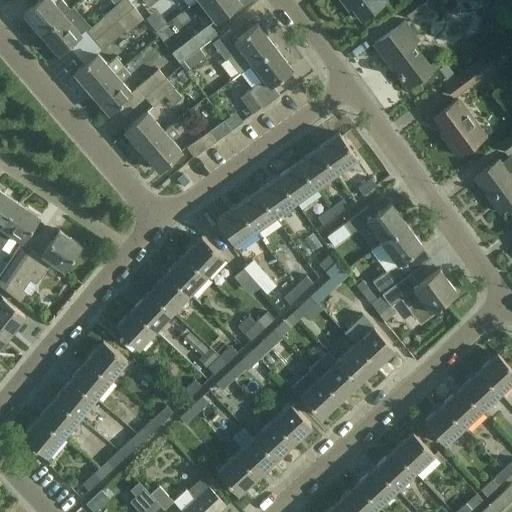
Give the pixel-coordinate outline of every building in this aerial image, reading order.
[(51,0),(37,0),(22,13),(39,33),(63,13),(69,8),(62,0),(60,0),(55,4),(51,0)] [(89,26),(86,29),(94,38),(132,5),(127,0),(116,0),(102,13),(103,14),(89,26)] [(237,0),(198,0),(213,19),(237,0)] [(384,1),(383,0),(339,0),(342,3),(345,0),(359,19),(384,1)] [(409,18),(432,1),(431,0),(409,0),(401,7),(409,18)] [(63,13),(39,33),(55,52),(79,32),(85,27),(86,29),(89,26),(71,5),(69,8),(63,13)] [(132,5),(94,38),(102,47),(124,28),(127,32),(143,18),(132,5)] [(402,21),(372,43),(406,87),(430,69),(411,44),(417,40),(402,21)] [(199,47),(217,32),(209,22),(171,51),(180,61),(183,58),(199,47)] [(239,72),(274,46),(256,22),(235,38),(228,28),(211,41),(225,58),(219,62),(231,78),(238,72),(239,72)] [(295,22),(288,28),(300,42),(307,35),(295,22)] [(291,68),(274,46),(239,72),(250,87),(239,95),(251,111),(260,104),(261,105),(278,92),(271,83),(291,68)] [(204,54),(199,47),(183,58),(189,66),(204,54)] [(89,91),(122,63),(115,55),(106,62),(97,52),(73,72),(89,91)] [(444,83),(452,95),(490,67),(482,56),(444,83)] [(121,80),(129,72),(122,63),(89,91),(107,111),(130,91),(121,80)] [(452,75),(445,64),(438,69),(446,80),(452,75)] [(144,95),(165,76),(157,67),(136,86),(144,95)] [(181,96),(173,86),(166,78),(143,98),(150,107),(164,94),(173,103),(181,96)] [(189,120),(207,107),(200,96),(181,109),(189,120)] [(449,139),(445,141),(457,156),(484,136),(457,100),(433,117),(449,139)] [(140,150),(170,124),(170,123),(163,129),(147,110),(123,130),(140,150)] [(224,117),(208,129),(186,145),(193,154),(231,127),(224,117)] [(178,133),(170,124),(140,150),(156,169),(180,148),(172,138),(178,133)] [(338,132),(317,147),(335,173),(356,158),(338,132)] [(506,153),(511,148),(511,133),(499,143),(506,153)] [(335,173),(317,147),(297,161),(315,187),(335,173)] [(497,159),(472,177),(498,212),(511,201),(511,179),(507,172),(511,167),(511,158),(509,155),(500,162),(497,159)] [(315,187),(297,161),(277,175),(295,201),(315,187)] [(295,201),(277,175),(257,190),(275,216),(295,201)] [(361,194),(375,185),(370,178),(356,188),(361,194)] [(0,224),(16,200),(0,189),(0,224)] [(275,216),(257,190),(237,204),(255,230),(275,216)] [(341,199),(329,208),(333,214),(346,205),(341,199)] [(0,245),(9,233),(20,240),(38,215),(16,200),(0,224),(0,245)] [(380,242),(405,223),(390,203),(373,216),(366,207),(328,235),(335,244),(365,222),(380,242)] [(255,230),(237,204),(216,219),(234,245),(255,230)] [(321,224),(333,214),(329,208),(316,217),(321,224)] [(380,242),(371,249),(386,269),(372,280),(379,290),(411,266),(404,257),(420,245),(405,223),(380,242)] [(41,255),(30,247),(2,288),(19,302),(25,293),(18,286),(28,271),(38,278),(50,261),(62,269),(80,243),(59,229),(41,255)] [(201,235),(183,254),(205,275),(223,256),(201,235)] [(0,285),(2,288),(30,247),(20,241),(0,269),(0,285)] [(323,270),(335,260),(329,253),(317,264),(323,270)] [(205,275),(183,254),(166,272),(188,293),(205,275)] [(250,259),(241,266),(256,283),(264,276),(250,259)] [(335,260),(325,271),(330,276),(336,282),(337,284),(348,273),(335,260)] [(256,283),(241,266),(233,273),(248,290),(256,283)] [(417,284),(408,273),(380,293),(389,305),(399,297),(406,306),(416,318),(421,319),(430,313),(428,310),(454,291),(438,268),(417,284)] [(188,293),(166,272),(149,290),(171,311),(188,293)] [(311,282),(305,275),(293,286),(299,292),(311,282)] [(315,302),(336,282),(330,276),(309,295),(315,302)] [(288,303),(299,292),(293,286),(282,297),(288,303)] [(171,311),(149,290),(132,308),(154,329),(171,311)] [(393,310),(389,305),(380,293),(370,301),(383,318),(393,310)] [(303,313),(315,302),(309,295),(297,306),(303,313)] [(0,328),(7,334),(23,315),(1,297),(0,297),(0,328)] [(154,329),(132,308),(114,326),(136,347),(154,329)] [(266,312),(255,323),(261,329),(272,318),(266,312)] [(243,333),(254,324),(246,316),(236,325),(243,333)] [(284,318),(273,329),(279,336),(290,325),(284,318)] [(249,340),(261,329),(255,323),(254,324),(243,333),(249,340)] [(371,327),(353,344),(374,367),(392,349),(371,327)] [(185,328),(178,335),(201,356),(198,360),(206,367),(217,356),(209,349),(208,349),(185,328)] [(267,346),(279,336),(273,329),(261,340),(267,346)] [(101,339),(85,359),(109,379),(125,359),(101,339)] [(150,366),(160,357),(148,343),(137,352),(150,366)] [(374,367),(353,344),(335,361),(356,383),(374,367)] [(236,352),(230,346),(219,356),(218,357),(225,363),(236,352)] [(511,379),(511,368),(496,352),(477,369),(498,392),(511,379)] [(213,374),(225,363),(218,357),(207,367),(213,374)] [(109,379),(85,359),(69,378),(93,398),(109,379)] [(237,360),(226,371),(232,377),(243,366),(237,360)] [(356,383),(335,361),(316,377),(338,400),(356,383)] [(498,392),(477,369),(459,386),(480,409),(498,392)] [(107,389),(131,407),(146,388),(121,370),(107,389)] [(220,388),(232,377),(226,371),(214,381),(220,388)] [(338,400),(316,377),(298,394),(319,417),(338,400)] [(93,398),(69,378),(53,397),(77,416),(93,398)] [(181,390),(188,397),(199,385),(193,379),(181,390)] [(480,409),(459,386),(441,403),(462,426),(480,409)] [(201,394),(190,405),(195,411),(207,400),(201,394)] [(77,416),(53,397),(38,416),(61,435),(77,416)] [(289,403),(270,421),(291,443),(310,426),(289,403)] [(462,426),(441,403),(422,420),(443,443),(462,426)] [(165,405),(153,416),(160,422),(171,412),(165,405)] [(183,422),(195,411),(190,405),(178,416),(183,422)] [(61,435),(38,416),(21,435),(45,455),(61,435)] [(148,433),(160,422),(153,416),(141,427),(148,433)] [(291,443),(270,421),(252,437),(273,460),(291,443)] [(410,432),(392,449),(412,472),(431,454),(410,432)] [(273,460),(252,437),(234,454),(255,477),(273,460)] [(128,439),(116,450),(123,457),(134,446),(128,439)] [(412,472),(392,449),(374,465),(395,488),(412,472)] [(111,467),(123,457),(116,450),(105,461),(111,467)] [(255,477),(234,454),(215,471),(236,494),(255,477)] [(511,457),(501,467),(507,474),(511,469),(511,457)] [(395,488),(374,465),(356,482),(377,505),(395,488)] [(496,485),(507,474),(501,467),(490,478),(496,485)] [(87,490),(99,479),(92,473),(81,483),(87,490)] [(217,511),(224,506),(200,479),(187,491),(185,489),(173,500),(181,509),(179,511),(217,511)] [(368,511),(377,505),(356,482),(338,498),(350,511),(368,511)] [(138,483),(130,491),(135,496),(143,488),(138,483)] [(478,511),(495,511),(511,497),(511,484),(511,483),(478,511)] [(163,510),(173,501),(160,486),(150,495),(161,507),(163,510)] [(152,511),(159,506),(149,494),(144,488),(143,488),(135,496),(129,501),(139,511),(152,511)] [(350,511),(338,498),(323,511),(350,511)] [(464,501),(452,511),(466,511),(470,508),(464,501)]
